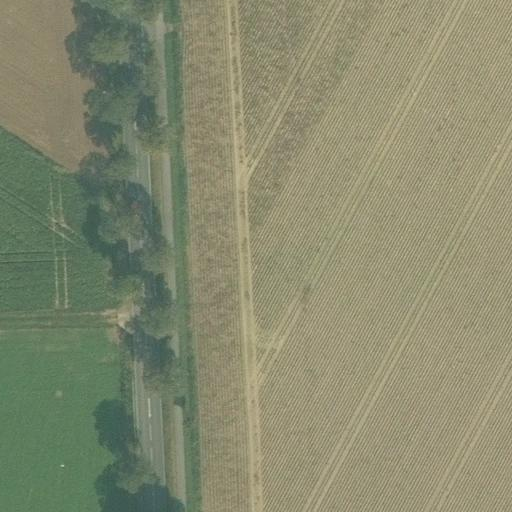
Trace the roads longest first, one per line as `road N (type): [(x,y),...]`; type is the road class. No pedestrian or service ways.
road 1 (secondary): [(164,511),(132,0)]
road 2 (secondary): [(125,0),(150,511)]
